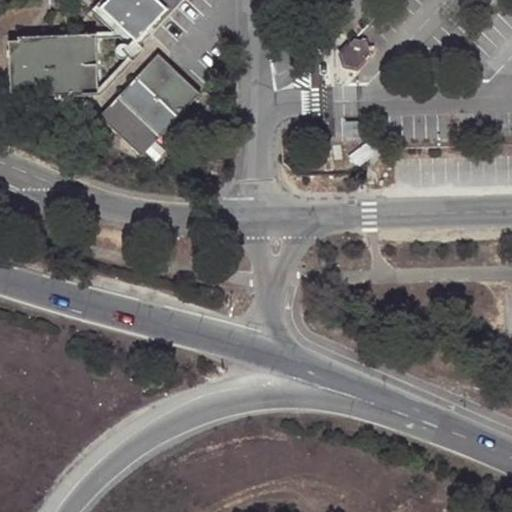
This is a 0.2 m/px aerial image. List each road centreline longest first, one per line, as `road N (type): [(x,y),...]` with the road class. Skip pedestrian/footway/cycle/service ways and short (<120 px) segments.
road 1 (secondary): [(437,423),(302,395),(239,399),(144,437),(65,511)]
road 2 (secondary): [(280,355),(0,278)]
road 3 (residential): [(511,215),(256,225)]
road 4 (secondary): [(437,423),(280,355)]
road 5 (residential): [(256,225),(100,211)]
road 6 (residential): [(256,225),(246,90)]
road 7 (residential): [(280,355),(256,225)]
road 8 (residential): [(246,90),(339,0)]
